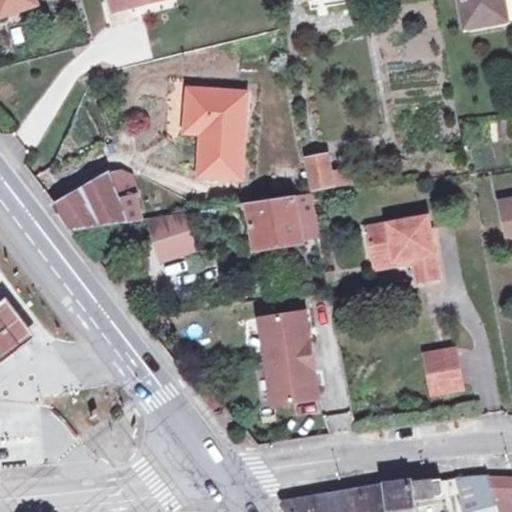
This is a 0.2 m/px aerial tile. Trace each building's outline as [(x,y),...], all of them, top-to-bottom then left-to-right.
[(0,0),(0,17),(38,6),(36,0),(0,0)] [(126,0),(110,0),(114,13),(129,9),(126,0)] [(166,0),(126,0),(129,9),(166,0)] [(461,0),(466,26),(501,19),(496,0),(461,0)] [(242,180),(246,118),(236,118),(238,94),(189,90),(186,125),(207,126),(207,134),(202,134),(201,138),(198,176),(242,180)] [(247,95),(238,94),(236,118),(246,118),(247,95)] [(186,135),(201,138),(202,134),(207,134),(207,126),(186,125),(186,135)] [(334,185),(332,174),(329,156),(308,160),(313,189),(334,185)] [(354,170),(332,174),(334,185),(357,181),(354,170)] [(74,231),(127,223),(123,212),(109,176),(56,207),(74,231)] [(301,240),(319,237),(311,194),(248,204),(255,250),(301,244),(301,240)] [(511,201),(502,204),(509,236),(511,235),(511,201)] [(135,210),(123,212),(127,223),(142,221),(140,214),(136,215),(135,210)] [(209,210),(184,214),(186,225),(211,222),(209,210)] [(191,249),(182,214),(152,219),(164,258),(191,249)] [(413,256),(414,263),(418,282),(438,278),(427,218),(367,227),(373,263),(413,256)] [(374,269),(414,263),(413,256),(373,263),(374,269)] [(305,313),(261,320),(274,405),(318,398),(314,370),(307,371),(302,343),(310,342),(305,313)] [(314,370),(310,342),(302,343),(307,371),(314,370)] [(426,375),(459,369),(456,350),(422,356),(426,375)] [(462,389),(459,369),(426,375),(430,395),(462,389)] [(498,511),(494,498),(488,480),(487,475),(455,478),(459,489),(473,485),(480,511),(476,511),(498,511)] [(284,505),(283,506),(286,511),(419,511),(420,502),(430,501),(434,498),(442,497),(446,494),(443,479),(418,482),(284,505)] [(511,479),(488,480),(494,498),(511,496),(511,479)]
